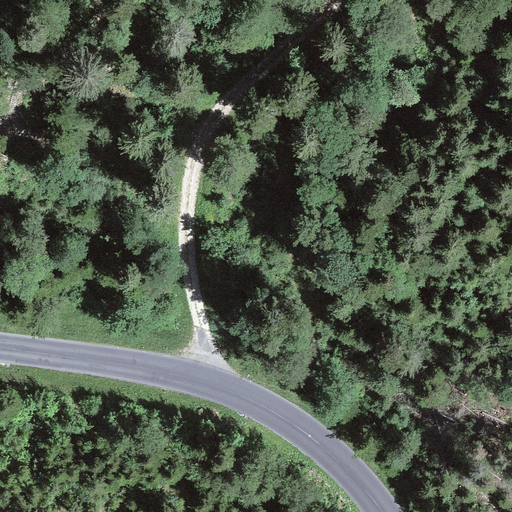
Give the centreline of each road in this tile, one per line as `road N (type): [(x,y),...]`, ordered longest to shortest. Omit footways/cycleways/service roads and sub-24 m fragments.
road 1 (track): [(347,0),(224,115),(200,152),(191,202),(202,384)]
road 2 (tertiary): [(385,511),(330,452),(245,400),(163,374),(0,349)]
